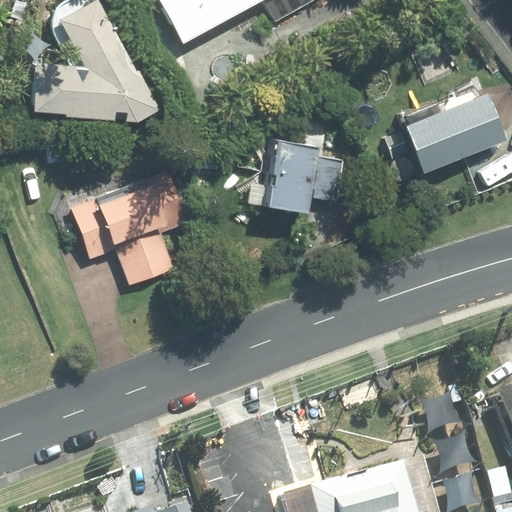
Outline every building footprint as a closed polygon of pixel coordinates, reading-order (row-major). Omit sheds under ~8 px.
[(135,67),(98,0),(84,0),(56,15),(81,61),(35,57),(32,106),(64,108),(63,111),(136,117),(158,106),(137,67),(135,67)] [(160,0),(182,39),(252,0),(262,0),(273,20),(309,0),(160,0)] [(435,98),(404,109),(408,118),(405,120),(422,167),(505,136),(487,89),(438,107),(435,98)] [(114,143),(145,144),(146,128),(114,127),(114,143)] [(270,179),(267,201),(306,207),(310,185),(314,185),(313,196),(334,199),(341,157),(315,153),(317,140),(277,134),(271,168),(275,168),(273,180),(270,179)] [(29,142),(28,154),(38,154),(38,142),(29,142)] [(44,144),(47,163),(61,160),(58,142),(44,144)] [(200,151),(199,166),(215,167),(216,152),(200,151)] [(171,266),(158,231),(185,221),(166,169),(70,205),(89,256),(114,247),(127,283),(171,266)] [(224,200),(209,206),(217,224),(231,219),(224,200)] [(511,387),(490,396),(511,451),(511,387)] [(308,487),(314,511),(417,511),(403,461),(308,487)] [(498,503),(492,505),(494,511),(511,511),(511,498),(504,467),(491,470),(498,503)]
